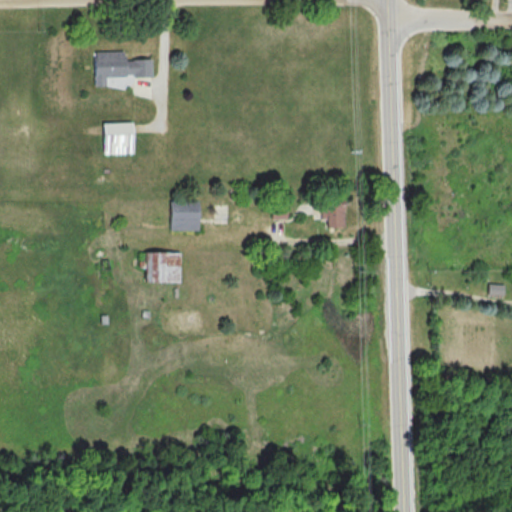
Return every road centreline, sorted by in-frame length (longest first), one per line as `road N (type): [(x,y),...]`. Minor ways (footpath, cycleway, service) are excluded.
road 1 (tertiary): [(401,511),(387,0)]
road 2 (residential): [(0,1),(387,0)]
road 3 (residential): [(511,22),(388,28)]
